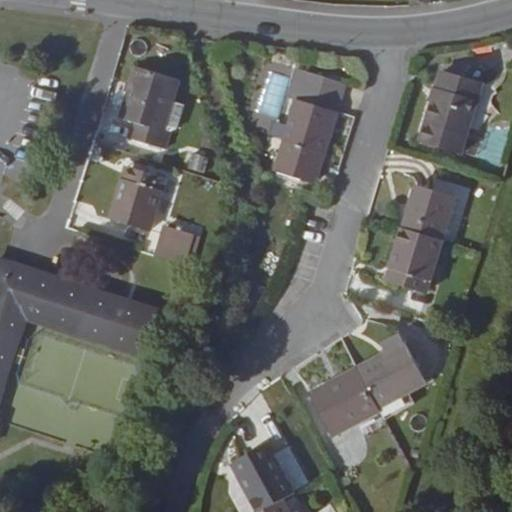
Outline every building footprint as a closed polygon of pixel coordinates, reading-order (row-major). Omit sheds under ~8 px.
[(163,125),(173,95),(179,74),(137,61),(131,82),(135,83),(125,114),(136,117),(131,136),(164,146),(170,128),(163,125)] [(314,150),(322,152),(341,85),(294,70),(290,82),(300,85),(296,101),(276,169),(307,178),(314,150)] [(440,104),(449,73),(441,71),(432,102),(440,104)] [(482,81),(449,73),(440,104),(432,102),(421,140),(460,152),(482,81)] [(300,85),(290,82),(285,98),(296,101),(300,85)] [(184,98),(173,95),(163,125),(170,128),(179,119),(184,98)] [(314,180),(322,152),(314,150),(307,178),(314,180)] [(129,180),(134,165),(126,162),(121,177),(129,180)] [(163,174),(134,165),(129,180),(121,177),(109,216),(148,229),(163,174)] [(402,226),(440,238),(453,194),(415,183),(402,226)] [(158,253),(190,264),(199,234),(167,224),(158,253)] [(424,293),(440,238),(402,226),(389,266),(397,269),(393,283),(424,293)] [(164,304),(0,252),(0,390),(25,310),(127,341),(151,349),(164,304)] [(385,281),(393,283),(397,269),(389,266),(385,281)] [(385,348),(404,338),(400,329),(380,339),(385,348)] [(359,366),(362,371),(378,403),(425,378),(404,338),(385,348),(387,352),(359,366)] [(378,403),(362,371),(332,386),(328,378),(309,389),(330,432),(380,405),(378,403)] [(266,439),(238,454),(245,467),(237,471),(255,507),(280,493),(307,479),(287,442),(271,451),(266,439)] [(245,467),(238,454),(230,458),(237,471),(245,467)] [(290,511),(280,493),(255,507),(248,511),(290,511)]
